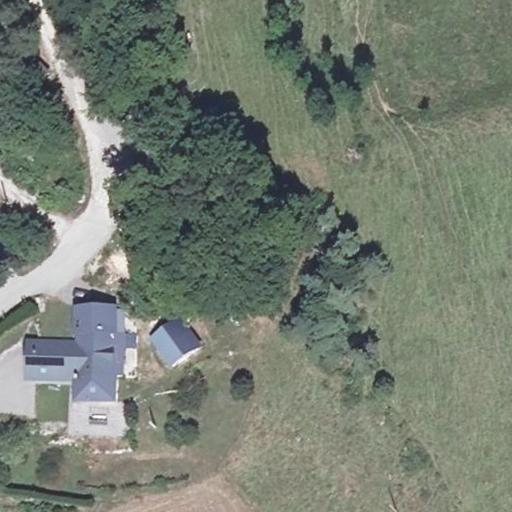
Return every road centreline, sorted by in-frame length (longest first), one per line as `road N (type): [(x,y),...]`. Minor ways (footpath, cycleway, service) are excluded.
road 1 (track): [(93,137),(127,110),(136,74),(130,0)]
road 2 (track): [(22,0),(93,137)]
road 3 (residential): [(0,303),(81,247),(102,213)]
